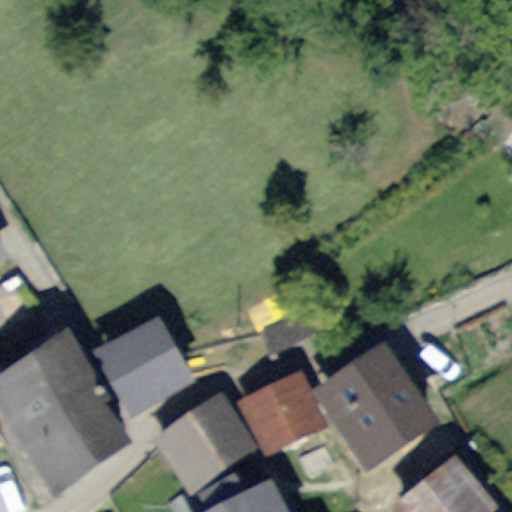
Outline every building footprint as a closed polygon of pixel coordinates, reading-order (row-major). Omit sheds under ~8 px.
[(150,320),(93,349),(124,410),(181,380),(150,320)] [(56,338),(0,372),(0,431),(40,496),(122,445),(56,338)] [(373,346),(304,390),(355,469),(424,426),(373,346)] [(291,376),(232,403),(257,457),(315,431),(291,376)] [(212,397),(148,443),(185,493),(248,447),(212,397)] [(448,450),(377,506),(382,511),(486,511),(492,507),(448,450)] [(269,511),(254,483),(198,511),(269,511)]
